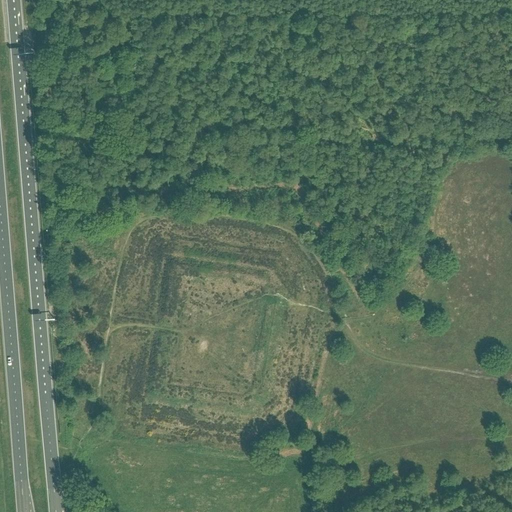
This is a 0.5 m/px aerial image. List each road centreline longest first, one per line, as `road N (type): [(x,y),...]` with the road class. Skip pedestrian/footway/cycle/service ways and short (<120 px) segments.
road 1 (primary): [(55,511),(13,0)]
road 2 (primary): [(0,201),(23,511)]
